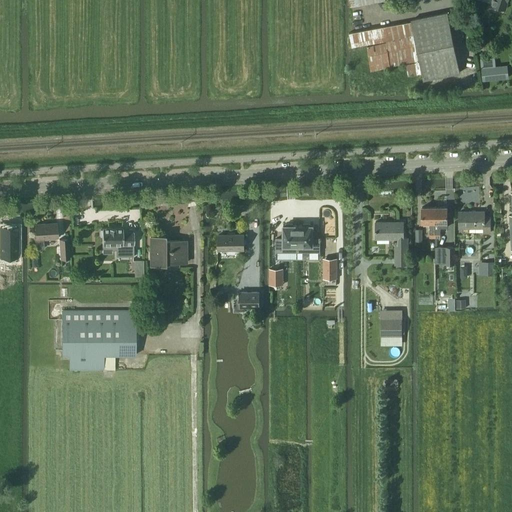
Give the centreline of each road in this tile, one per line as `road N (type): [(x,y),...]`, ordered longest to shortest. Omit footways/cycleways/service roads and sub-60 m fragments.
road 1 (tertiary): [(0,189),(511,161)]
road 2 (track): [(195,511),(194,356)]
